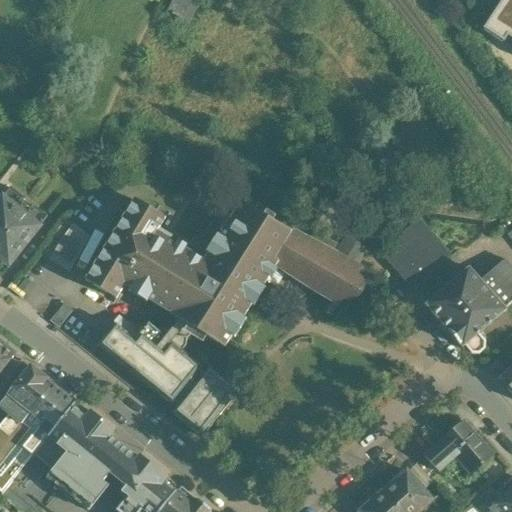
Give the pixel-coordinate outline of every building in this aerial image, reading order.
[(189,0),(171,0),(165,14),(187,25),(198,4),(189,0)] [(511,0),(502,0),(483,29),(491,35),(504,44),(508,38),(511,40),(511,0)] [(47,81),(33,105),(44,110),(57,87),(47,81)] [(405,122),(391,99),(377,108),(392,131),(405,122)] [(45,157),(36,150),(30,157),(40,165),(45,157)] [(70,170),(63,180),(70,186),(78,177),(70,170)] [(70,186),(62,197),(72,206),(88,186),(78,177),(70,186)] [(24,199),(10,188),(3,198),(1,200),(0,199),(0,259),(9,267),(40,227),(39,227),(47,217),(32,206),(24,215),(16,208),(24,199)] [(508,210),(499,198),(489,205),(498,217),(508,210)] [(155,213),(134,201),(85,281),(116,300),(124,286),(123,285),(131,272),(128,270),(132,264),(135,266),(155,233),(158,229),(159,229),(169,212),(159,206),(155,213)] [(204,262),(185,250),(186,247),(178,242),(176,245),(170,241),(172,237),(159,229),(158,229),(155,233),(135,266),(132,264),(128,270),(131,272),(123,285),(124,286),(130,290),(128,292),(147,304),(148,301),(171,315),(170,316),(177,320),(197,332),(224,349),(231,336),(234,338),(245,320),(242,319),(251,305),(253,306),(263,290),(261,288),(273,267),(269,264),(290,229),(334,255),(339,249),(276,211),(271,220),(240,201),(231,216),(228,214),(218,230),(222,232),(219,236),(217,234),(205,254),(208,255),(204,262)] [(66,219),(53,235),(61,241),(63,239),(73,224),(66,219)] [(73,224),(63,239),(61,241),(50,259),(49,261),(69,272),(90,238),(73,224)] [(418,228),(388,255),(414,285),(444,258),(418,228)] [(339,249),(334,255),(290,229),(269,264),(273,267),(331,300),(324,312),(330,315),(337,304),(339,305),(342,300),(345,301),(349,301),(352,300),(354,300),(357,298),(358,297),(360,295),(361,292),(362,290),(362,287),(362,284),(361,282),(360,279),(356,275),(359,270),(356,268),(363,252),(364,248),(363,245),(362,243),(361,242),(360,240),(358,239),(356,239),(353,238),(349,239),(347,240),(346,241),(339,249)] [(53,235),(41,254),(50,259),(61,241),(53,235)] [(468,270),(426,307),(448,331),(448,332),(460,346),(460,345),(462,347),(464,346),(471,354),(478,354),(483,349),(484,343),(477,335),(504,311),(503,310),(511,301),(511,270),(503,261),(478,282),(468,270)] [(64,304),(50,322),(59,329),(72,311),(64,304)] [(176,324),(164,337),(148,324),(135,341),(115,324),(97,346),(172,407),(174,404),(177,406),(172,413),(202,438),(239,391),(209,367),(203,374),(200,371),(203,368),(182,352),(186,347),(186,342),(187,342),(187,340),(192,334),(197,332),(177,320),(176,324)] [(0,342),(0,373),(15,355),(0,342)] [(511,355),(509,358),(511,361),(511,368),(500,380),(511,393),(511,355)] [(0,407),(9,415),(0,426),(0,450),(53,385),(31,367),(7,396),(0,404),(0,407)] [(53,385),(0,450),(0,491),(1,493),(48,436),(75,403),(53,385)] [(114,434),(75,403),(48,436),(33,456),(53,472),(47,479),(66,494),(83,508),(88,511),(89,511),(109,487),(103,483),(113,471),(96,457),(99,453),(110,439),(114,434)] [(462,423),(441,441),(442,442),(424,458),(438,474),(456,458),(471,475),(492,457),(462,423)] [(137,461),(110,439),(99,453),(126,474),(137,461)] [(140,457),(137,461),(126,474),(132,480),(121,494),(127,498),(116,511),(141,511),(143,510),(145,511),(161,511),(177,493),(165,483),(168,479),(140,457)] [(422,490),(406,472),(383,493),(399,511),(435,511),(438,510),(431,501),(422,490)] [(455,511),(456,511),(431,482),(422,490),(431,501),(438,510),(440,511),(455,511)] [(511,511),(511,487),(509,484),(500,493),(504,497),(494,506),(495,506),(488,511),(511,511)] [(177,493),(161,511),(210,511),(181,488),(177,493)] [(490,488),(471,505),(476,511),(481,511),(498,497),(490,488)] [(399,511),(383,493),(360,511),(399,511)]
